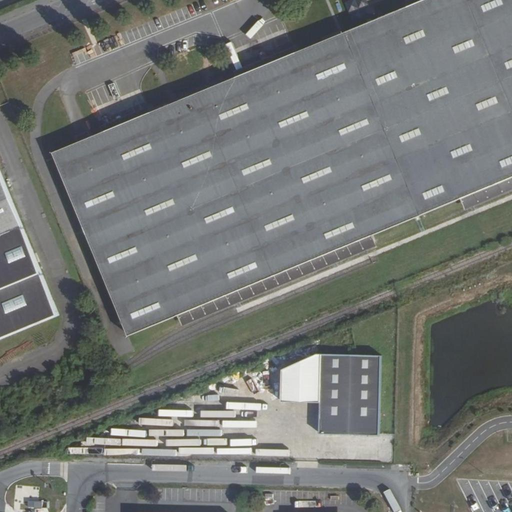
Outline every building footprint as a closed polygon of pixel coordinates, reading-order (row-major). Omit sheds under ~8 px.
[(511,0),(425,0),(362,26),(438,209),(511,178),(511,0)] [(53,151),(128,335),(178,315),(374,235),(438,209),(362,26),(53,151)] [(0,338),(58,315),(0,171),(0,338)] [(374,235),(178,315),(182,325),(377,245),(374,235)] [(330,440),(391,440),(392,360),(331,360),(330,440)]
